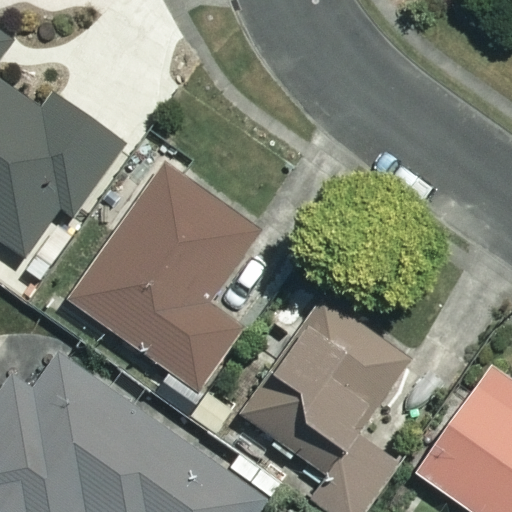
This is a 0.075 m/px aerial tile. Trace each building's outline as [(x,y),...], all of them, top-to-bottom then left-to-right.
[(0,79),(24,45),(0,28),(0,237),(37,263),(74,209),(87,218),(133,151),(60,100),(50,115),(0,80),(0,79)] [(268,239),(176,172),(79,306),(207,399),(251,339),(215,312),(268,239)] [(424,361),(336,306),(258,429),(346,485),(424,361)] [(270,511),(276,504),(70,361),(43,401),(22,386),(0,418),(0,511),(270,511)] [(511,511),(511,380),(502,373),(426,481),(470,511),(511,511)]
